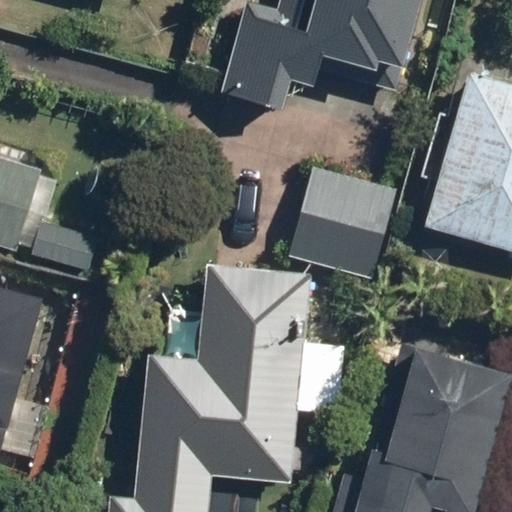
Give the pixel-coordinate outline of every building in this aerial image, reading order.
[(427,0),(318,0),(314,18),(247,1),(224,92),(292,103),(300,75),(320,81),(337,48),(411,66),(427,0)] [(511,82),(475,71),(429,215),(511,241),(511,82)] [(47,207),(60,160),(0,143),(0,244),(87,268),(100,221),(47,207)] [(390,190),(321,173),(296,247),(375,266),(390,190)] [(313,273),(207,263),(198,354),(151,349),(137,494),(114,491),(111,511),(209,511),(214,471),(293,478),(313,273)] [(44,299),(0,287),(0,416),(13,420),(44,299)] [(511,364),(463,353),(405,338),(370,476),(346,470),(335,511),(435,511),(438,504),(468,511),(476,511),(511,372),(511,364)]
